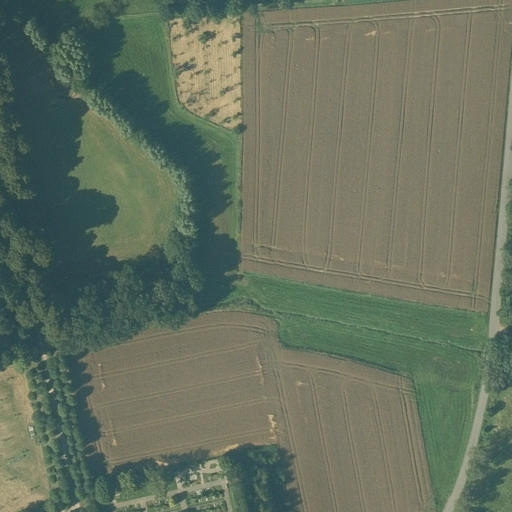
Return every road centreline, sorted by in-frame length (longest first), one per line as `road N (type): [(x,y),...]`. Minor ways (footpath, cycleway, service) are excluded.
road 1 (unclassified): [(511,100),(488,387),(450,511)]
road 2 (track): [(337,0),(75,23),(0,105)]
road 3 (track): [(75,511),(36,328)]
road 4 (track): [(36,328),(0,146)]
